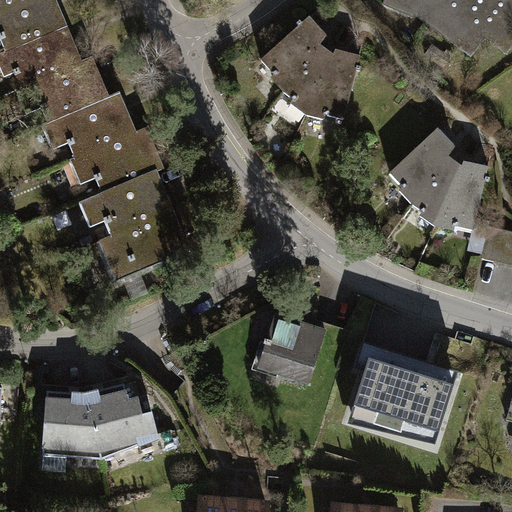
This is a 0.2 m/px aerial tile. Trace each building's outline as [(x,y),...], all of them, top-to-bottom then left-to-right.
[(54,0),(0,0),(0,45),(27,112),(42,106),(116,287),(189,257),(104,50),(79,60),(54,0)] [(511,0),(385,0),(383,6),(426,23),(472,58),(486,39),(506,54),(511,46),(511,0)] [(328,36),(309,15),(260,60),(273,74),(271,77),(285,91),(283,95),(307,114),(324,117),(325,114),(344,119),(361,56),(335,49),(333,53),(321,44),(328,36)] [(456,147),(439,128),(390,175),(402,188),(400,191),(422,211),(420,216),(434,226),(456,228),(457,226),(473,230),(489,167),(465,161),(462,165),(449,155),(456,147)] [(511,232),(491,228),(485,256),(511,262),(511,232)] [(330,332),(268,313),(252,368),(313,387),(330,332)] [(461,372),(365,342),(346,402),(442,432),(461,372)] [(84,395),(49,395),(46,453),(101,455),(155,442),(134,385),(84,395)] [(269,511),(270,505),(200,501),(199,511),(269,511)]
